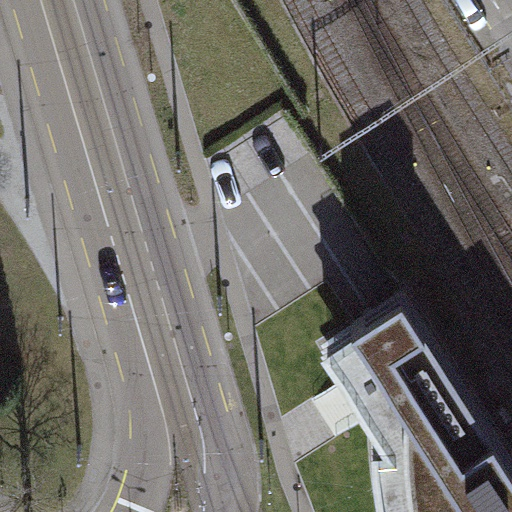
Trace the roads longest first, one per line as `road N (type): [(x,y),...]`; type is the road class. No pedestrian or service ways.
road 1 (unclassified): [(74,0),(184,366)]
road 2 (unclassified): [(184,366),(125,511)]
road 3 (unclassified): [(218,511),(206,415),(184,366)]
